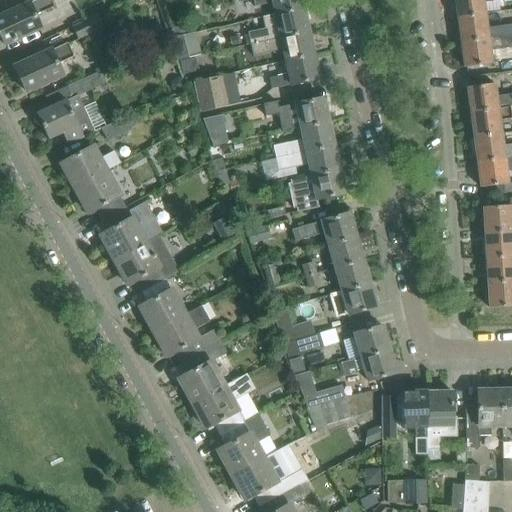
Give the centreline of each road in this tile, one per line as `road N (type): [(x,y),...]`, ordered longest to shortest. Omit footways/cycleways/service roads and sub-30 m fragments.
road 1 (tertiary): [(208,511),(0,124)]
road 2 (residential): [(344,0),(415,318),(435,349),(459,349)]
road 3 (residential): [(430,0),(448,131),(459,349)]
